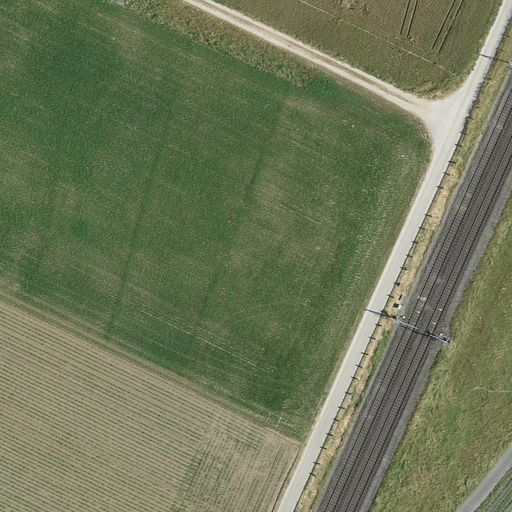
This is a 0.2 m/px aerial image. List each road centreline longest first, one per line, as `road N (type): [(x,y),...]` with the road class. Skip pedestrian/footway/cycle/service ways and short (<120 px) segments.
road 1 (unclassified): [(511,4),(285,511)]
road 2 (track): [(456,125),(190,0)]
